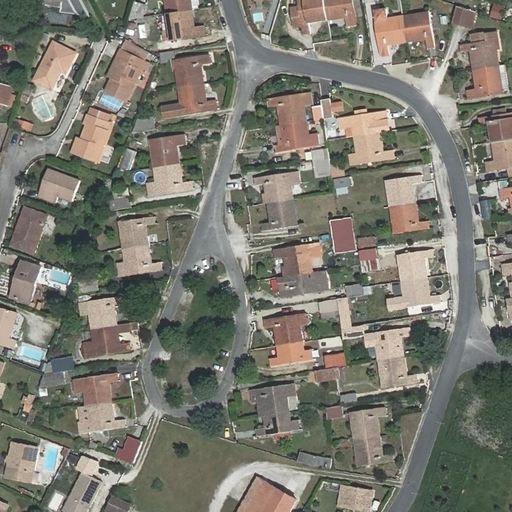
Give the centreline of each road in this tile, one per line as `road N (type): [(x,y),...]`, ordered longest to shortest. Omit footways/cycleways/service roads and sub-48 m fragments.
road 1 (residential): [(464,347),(463,175),(437,113),(386,85),(248,53)]
road 2 (residential): [(209,223),(148,366),(152,400),(190,415),(223,393),(243,330),(237,275)]
road 3 (residential): [(394,511),(464,347)]
road 4 (residential): [(248,53),(209,223)]
